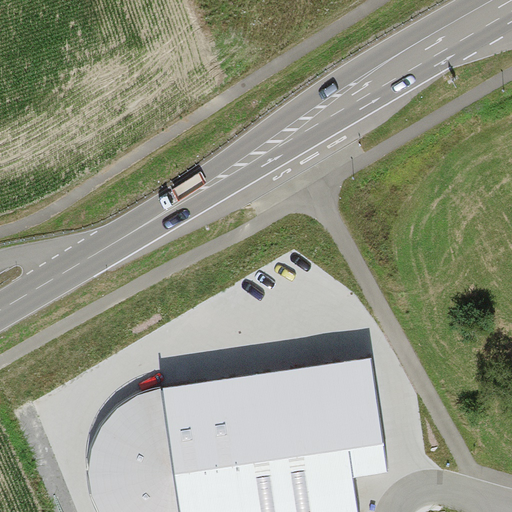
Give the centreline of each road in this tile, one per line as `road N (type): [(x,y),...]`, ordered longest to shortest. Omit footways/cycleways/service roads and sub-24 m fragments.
road 1 (primary): [(0,317),(511,0)]
road 2 (track): [(318,193),(493,511)]
road 3 (track): [(0,359),(318,193)]
